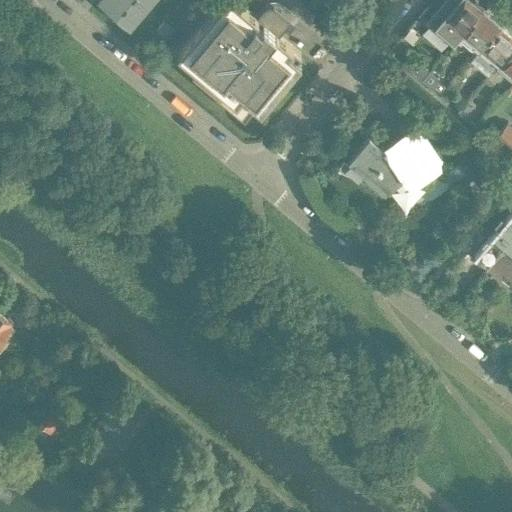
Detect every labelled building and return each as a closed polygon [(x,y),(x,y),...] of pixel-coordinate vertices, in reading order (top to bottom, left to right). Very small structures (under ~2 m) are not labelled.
[(101,0),(129,23),(148,0),(101,0)] [(297,57),(301,52),(277,33),(289,19),(290,20),(291,19),(274,5),(273,4),(271,4),(269,4),(268,4),(266,5),(265,6),(257,16),(238,0),(219,0),(177,51),(195,67),(191,71),(244,115),(254,103),(260,108),(301,60),(297,57)] [(442,19),(459,33),(482,5),(476,0),(453,0),(454,2),(443,15),(444,17),(442,19)] [(485,7),(482,5),(459,33),(477,49),(501,21),(492,13),(493,10),(488,6),(485,7)] [(503,22),(501,21),(477,49),(495,64),(511,44),(511,29),(510,28),(511,25),(506,21),(503,22)] [(511,44),(495,64),(511,77),(511,44)] [(428,69),(409,53),(402,62),(421,79),(428,69)] [(428,85),(435,76),(428,70),(429,69),(428,69),(421,79),(428,85)] [(460,107),(467,99),(461,94),(455,102),(460,107)] [(472,103),(467,99),(460,107),(466,111),(472,103)] [(511,125),(507,121),(492,139),(503,149),(511,139),(511,125)] [(348,159),(349,159),(385,190),(395,182),(397,184),(396,185),(402,191),(410,181),(409,179),(407,180),(405,177),(407,175),(405,172),(434,153),(418,129),(391,148),(390,148),(387,151),(382,147),(383,146),(369,134),(348,159)] [(511,139),(503,149),(511,156),(511,139)] [(497,174),(505,185),(511,179),(511,174),(506,167),(497,174)] [(511,208),(511,209),(474,254),(488,265),(498,253),(502,256),(510,247),(511,248),(511,208)] [(2,335),(14,321),(0,309),(0,349),(8,340),(2,335)] [(115,401),(77,441),(97,461),(135,421),(115,401)] [(55,422),(40,411),(33,420),(47,432),(55,422)]
